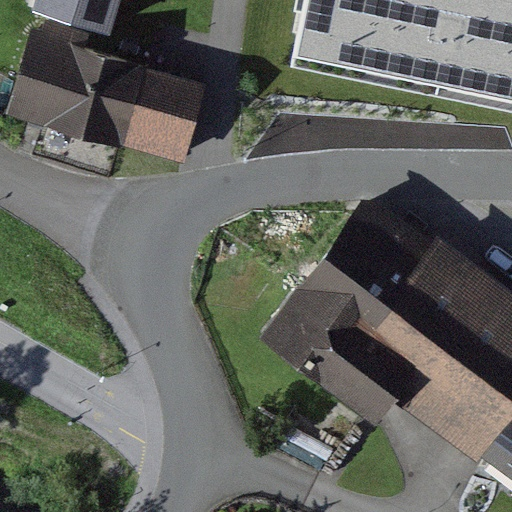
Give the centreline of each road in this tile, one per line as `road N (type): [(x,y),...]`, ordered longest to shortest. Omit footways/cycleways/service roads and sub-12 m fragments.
road 1 (unclassified): [(150,248),(187,211),(225,193),(511,175)]
road 2 (unclassified): [(199,458),(200,426),(152,293),(150,248)]
road 3 (residential): [(0,163),(150,248)]
road 4 (residential): [(356,511),(199,458)]
